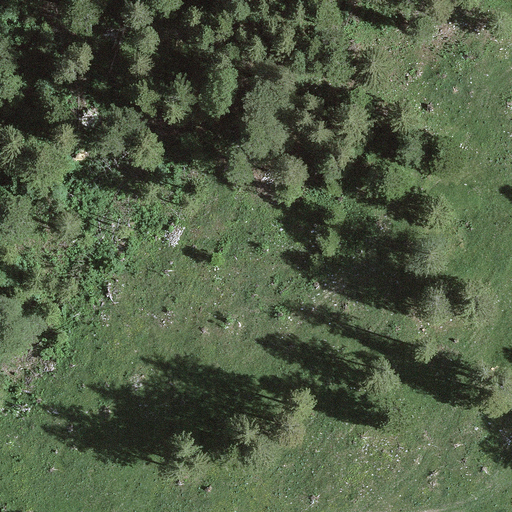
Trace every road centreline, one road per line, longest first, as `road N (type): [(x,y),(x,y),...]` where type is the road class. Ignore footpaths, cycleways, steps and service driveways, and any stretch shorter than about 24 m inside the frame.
road 1 (track): [(511,285),(391,511)]
road 2 (track): [(0,125),(98,10),(122,0)]
